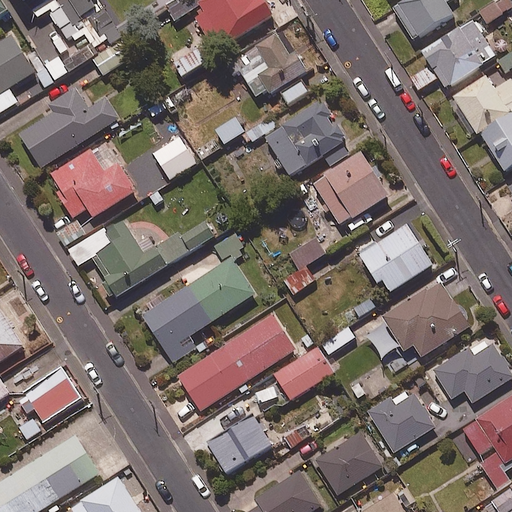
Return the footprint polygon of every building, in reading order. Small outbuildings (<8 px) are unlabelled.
[(0,0),(0,19),(10,13),(1,0),(0,0)] [(124,40),(97,0),(17,0),(22,8),(26,5),(39,21),(51,13),(69,40),(72,38),(75,43),(85,37),(94,52),(108,43),(111,48),(124,40)] [(226,47),(274,18),(271,13),(271,10),(267,3),(264,2),(262,0),(207,0),(202,3),(200,0),(185,0),(167,11),(174,24),(196,10),(201,18),(197,21),(211,44),(220,38),(226,47)] [(457,0),(398,0),(390,5),(414,42),(454,16),(448,6),(457,0)] [(511,8),(506,0),(502,0),(481,14),(488,25),(511,8)] [(492,48),(475,21),(423,54),(432,68),(412,80),(419,92),(439,79),(446,90),(492,61),(486,52),(492,48)] [(309,75),(284,33),(228,67),(234,77),(240,73),(257,100),(268,93),(271,99),(309,75)] [(36,75),(13,37),(0,44),(0,97),(11,91),(36,75)] [(131,60),(120,43),(93,60),(104,77),(131,60)] [(210,64),(201,50),(174,66),(183,80),(210,64)] [(511,69),(511,55),(499,63),(505,73),(511,69)] [(496,91),(487,78),(453,100),(478,137),(511,115),(511,80),(511,81),(496,91)] [(310,94),(302,82),(281,95),(289,107),(310,94)] [(91,110),(76,88),(48,107),(52,115),(20,136),(42,170),(121,119),(108,99),(91,110)] [(11,91),(0,97),(0,116),(19,105),(11,91)] [(156,119),(171,110),(176,118),(182,115),(177,107),(170,96),(150,108),(156,119)] [(322,109),(319,105),(282,128),(284,131),(267,141),(280,161),(274,164),(279,172),(284,169),(290,179),(325,157),(331,167),(349,155),(341,143),(346,140),(339,128),(335,131),(330,121),(334,119),(326,106),(322,109)] [(511,118),(481,137),(505,175),(511,170),(511,118)] [(225,147),(246,134),(237,119),(216,133),(225,147)] [(277,127),(273,119),(243,137),(248,144),(277,127)] [(154,156),(171,182),(197,165),(176,132),(159,143),(164,150),(154,156)] [(221,152),(213,140),(197,151),(206,163),(221,152)] [(93,154),(91,150),(51,176),(62,193),(58,196),(74,220),(88,212),(93,221),(136,193),(106,146),(93,154)] [(373,172),(362,154),(325,178),(326,180),(314,187),(340,227),(352,219),(354,222),(390,199),(379,182),(383,179),(377,169),(373,172)] [(87,236),(77,222),(57,235),(66,250),(87,236)] [(144,258),(124,227),(110,236),(107,231),(71,254),(80,269),(93,261),(108,284),(103,287),(111,301),(114,299),(117,302),(169,269),(168,268),(214,238),(206,226),(183,241),(180,236),(144,258)] [(435,268),(409,228),(378,247),(376,243),(360,253),(363,257),(361,258),(379,287),(385,283),(392,295),(435,268)] [(248,253),(236,234),(215,247),(224,261),(232,256),(233,259),(235,262),(248,253)] [(327,256),(316,239),(290,256),(301,273),(327,256)] [(235,262),(233,259),(167,302),(162,296),(146,306),(151,313),(143,319),(173,366),(197,350),(190,339),(257,296),(235,262)] [(316,285),(306,272),(290,285),(299,298),(316,285)] [(470,329),(442,285),(429,293),(427,291),(383,320),(405,354),(415,347),(423,360),(470,329)] [(377,309),(371,300),(354,310),(360,320),(377,309)] [(9,324),(0,309),(0,365),(25,351),(13,331),(15,330),(11,323),(9,324)] [(298,352),(275,317),(179,380),(202,415),(298,352)] [(357,341),(350,331),(325,347),(332,358),(357,341)] [(472,352),(470,349),(434,373),(453,402),(465,393),(473,406),(511,380),(511,372),(495,347),(489,350),(485,344),(472,352)] [(336,374),(319,348),(275,376),(291,402),(336,374)] [(83,400),(64,370),(25,394),(28,398),(20,403),(28,415),(36,410),(45,424),(83,400)] [(0,402),(11,396),(0,379),(0,402)] [(395,402),(393,399),(369,414),(395,456),(437,429),(416,396),(410,400),(406,394),(395,402)] [(339,420),(324,398),(295,417),(303,428),(285,440),(292,451),(339,420)] [(511,463),(511,400),(477,423),(478,424),(464,433),(480,459),(493,450),(496,455),(482,465),(499,492),(511,483),(502,469),(511,463)] [(273,448),(253,416),(207,445),(227,477),(273,448)] [(42,433),(34,422),(20,431),(28,443),(42,433)] [(383,464),(362,433),(316,463),(339,497),(385,467),(390,474),(395,471),(389,461),(383,464)] [(43,511),(101,477),(76,437),(0,484),(0,511),(43,511)] [(315,511),(322,508),(300,474),(256,502),(260,508),(253,511),(315,511)] [(138,511),(119,481),(68,511),(138,511)] [(511,489),(511,490),(511,491),(492,505),(496,511),(510,511),(511,511),(511,489)] [(407,511),(396,494),(366,511),(407,511)]
